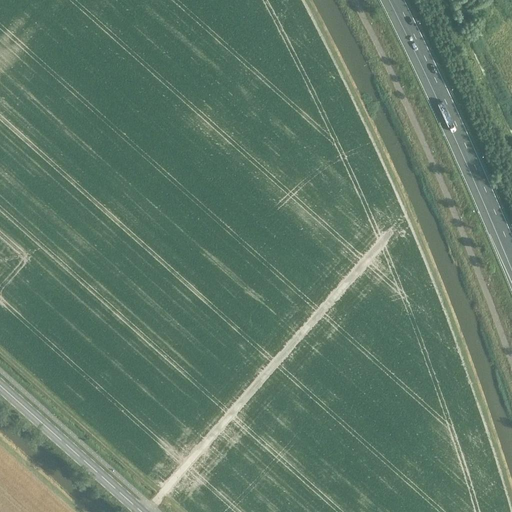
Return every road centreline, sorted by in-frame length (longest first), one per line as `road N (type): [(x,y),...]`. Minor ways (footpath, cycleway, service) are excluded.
road 1 (motorway): [(396,0),(511,253)]
road 2 (secondary): [(140,511),(0,386)]
